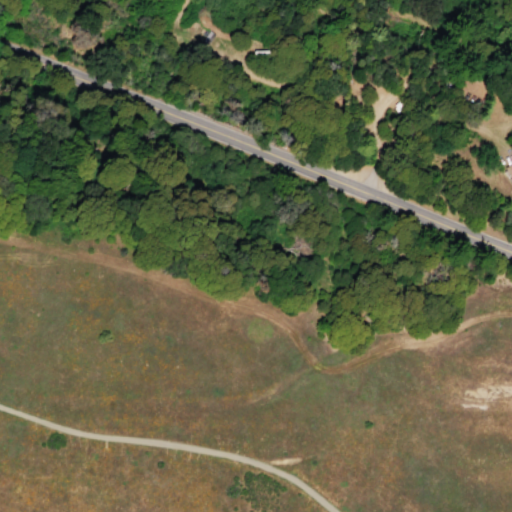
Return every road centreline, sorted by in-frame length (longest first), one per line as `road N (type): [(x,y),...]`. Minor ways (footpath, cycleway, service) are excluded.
road 1 (secondary): [(0,46),(455,231)]
road 2 (track): [(0,409),(63,430),(264,468),(332,511)]
